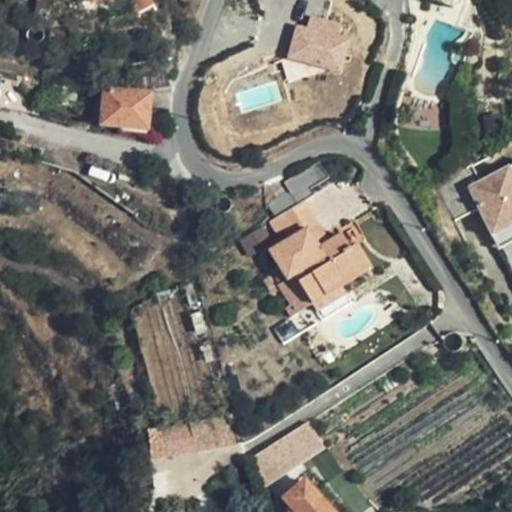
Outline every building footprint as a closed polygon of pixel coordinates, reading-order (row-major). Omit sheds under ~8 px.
[(48,19),(50,0),(37,0),(35,16),(48,19)] [(146,0),(126,0),(134,15),(150,7),(146,0)] [(314,0),(283,0),(263,20),(278,36),(314,0)] [(451,0),(425,0),(448,9),(451,0)] [(308,18),(301,47),(288,45),(283,66),(342,80),(354,29),(308,18)] [(133,70),(152,72),(175,76),(178,49),(136,44),(133,70)] [(145,131),(152,72),(133,70),(128,70),(127,80),(105,78),(99,125),(145,131)] [(240,129),(221,111),(205,127),(223,145),(240,129)] [(283,237),(289,234),(281,221),(305,206),(317,198),(311,188),(326,179),(316,162),(283,183),(287,190),(269,201),(277,215),(271,219),(283,237)] [(511,176),(507,167),(480,180),(472,165),(437,183),(456,219),(478,208),(484,220),(492,235),(511,224),(511,176)] [(34,199),(0,188),(0,240),(19,246),(34,199)] [(289,234),(293,239),(308,230),(320,249),(329,244),(305,206),(281,221),(289,234)] [(270,222),(243,240),(251,253),(279,235),(270,222)] [(337,227),(342,235),(354,254),(347,259),(359,277),(371,269),(357,246),(364,242),(355,227),(347,232),(342,224),(337,227)] [(511,224),(492,235),(498,248),(511,240),(511,224)] [(288,284),(296,279),(313,306),(343,287),(359,277),(347,259),(354,254),(342,235),(329,244),(320,249),(308,230),(293,239),(269,255),(278,269),(288,284)] [(288,284),(278,269),(272,273),(282,288),(288,284)] [(343,287),(313,306),(318,313),(347,294),(343,287)] [(188,455),(231,449),(215,415),(208,416),(179,427),(188,455)] [(322,454),(303,425),(282,438),(301,467),(322,454)] [(179,427),(153,437),(161,460),(188,455),(179,427)] [(281,439),(262,451),(281,480),(301,467),(282,438),(281,439)] [(253,456),(263,491),(281,480),(262,451),(253,456)] [(330,511),(305,483),(283,501),(292,511),(330,511)]
